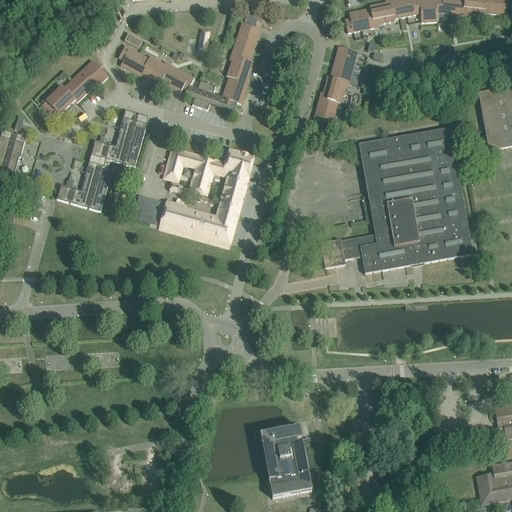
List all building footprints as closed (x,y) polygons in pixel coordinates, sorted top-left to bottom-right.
[(421,24),(429,24),(428,0),(420,0),(420,5),(415,5),(415,1),(413,1),(412,0),(396,0),(390,1),(391,4),(370,8),(370,10),(349,15),(351,25),(346,26),(347,35),(375,29),(374,27),(395,23),(395,20),(420,15),(421,15),(421,20),(421,24)] [(440,0),(440,4),(436,4),(435,0),(429,0),(428,0),(429,24),(436,24),(437,19),(437,14),(463,17),(464,15),(485,17),(485,15),(511,17),(511,8),(508,8),(508,0),(440,0)] [(258,19),(246,15),(244,23),(255,27),(258,19)] [(222,99),(220,105),(235,110),(236,104),(239,105),(240,106),(248,85),(245,84),(246,83),(247,79),(252,63),(250,63),(258,37),(260,32),(250,28),(241,26),(233,51),(231,57),(233,58),(226,78),(229,79),(227,83),(222,99)] [(199,52),(204,53),(206,51),(209,34),(202,32),(198,50),(199,52)] [(128,35),(124,42),(139,50),(142,44),(135,40),(136,39),(128,35)] [(88,43),(90,51),(104,46),(101,39),(88,43)] [(190,88),(194,80),(170,67),(169,69),(150,58),(149,61),(125,48),(120,56),(119,59),(123,62),(120,67),(140,78),(141,76),(160,86),(161,84),(180,95),(183,90),(188,92),(190,88)] [(356,59),(346,56),(347,51),(338,48),(330,79),(327,79),(322,100),(319,99),(314,120),(323,123),(322,128),(331,131),(338,105),(340,105),(346,85),(349,85),(356,59)] [(455,54),(444,57),(447,69),(459,65),(455,54)] [(441,58),(429,62),(431,69),(432,73),(444,70),(441,58)] [(93,89),(92,88),(94,85),(98,88),(108,78),(93,62),(83,71),(64,90),(62,88),(50,100),(42,107),(56,121),(72,106),(75,103),(77,104),(93,89)] [(197,91),(190,88),(188,92),(186,92),(184,97),(194,101),(192,107),(207,112),(210,106),(235,115),(235,114),(233,113),(235,110),(220,105),(222,99),(213,96),(215,88),(200,83),(197,91)] [(511,89),(478,95),(487,144),(502,141),(503,149),(501,149),(501,150),(511,147),(511,89)] [(91,157),(89,164),(104,168),(106,161),(121,165),(123,165),(123,166),(135,169),(148,122),(149,119),(148,119),(137,116),(135,123),(133,123),(133,122),(135,115),(125,112),(123,119),(119,134),(120,134),(116,149),(109,146),(108,147),(106,147),(106,146),(103,145),(95,143),(91,157)] [(16,125),(14,133),(20,135),(22,127),(24,120),(18,118),(16,125)] [(365,276),(398,270),(472,256),(469,236),(465,237),(463,224),(466,223),(455,166),(453,166),(450,150),(453,150),(449,130),(359,146),(362,166),(373,164),(378,196),(369,198),(376,236),(330,245),(331,249),(322,251),(325,270),(335,269),(345,267),(344,262),(362,259),(365,276)] [(2,131),(0,138),(0,184),(2,185),(2,186),(18,190),(18,189),(20,190),(20,191),(32,194),(36,180),(24,177),(22,177),(22,176),(15,174),(19,159),(20,160),(24,145),(26,137),(16,135),(15,136),(14,135),(14,134),(2,131)] [(169,164),(165,180),(177,184),(182,166),(196,170),(190,192),(206,197),(213,174),(228,178),(220,211),(221,212),(219,221),(218,221),(218,222),(185,212),(184,212),(183,218),(165,213),(167,204),(166,206),(159,231),(229,250),(254,159),(229,152),(225,168),(215,166),(216,162),(172,150),(169,164)] [(318,151),(316,154),(314,161),(341,171),(345,161),(318,151)] [(104,168),(89,164),(85,178),(86,178),(82,193),(74,191),(74,192),(72,191),(72,190),(61,187),(57,201),(68,205),(68,204),(70,204),(70,205),(87,210),(87,209),(89,210),(89,211),(100,214),(113,170),(104,168)] [(133,176),(121,173),(119,180),(131,184),(133,176)] [(182,188),(173,186),(172,186),(170,192),(180,195),(182,189),(182,188)] [(139,198),(132,223),(133,223),(140,225),(146,200),(140,199),(139,198)] [(146,200),(140,225),(149,228),(155,203),(146,200)] [(155,203),(149,228),(159,231),(166,206),(155,203)] [(0,221),(13,225),(16,216),(1,211),(0,214),(0,221)] [(481,507),(500,503),(511,501),(511,407),(494,411),(497,424),(502,423),(506,441),(511,440),(511,463),(491,467),(493,477),(489,477),(489,476),(476,479),(479,493),(481,507)] [(312,492),(303,444),(300,428),(260,436),(272,500),(312,492)]
